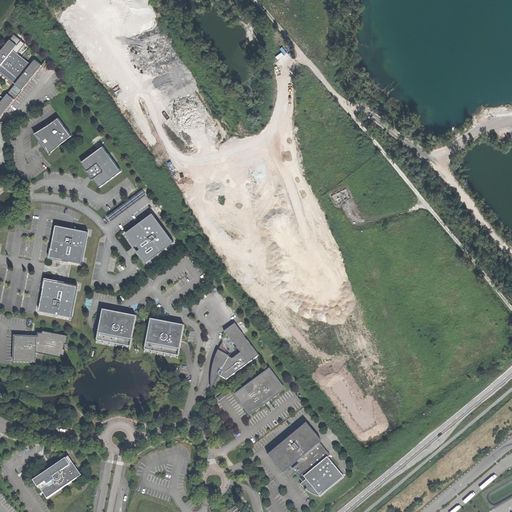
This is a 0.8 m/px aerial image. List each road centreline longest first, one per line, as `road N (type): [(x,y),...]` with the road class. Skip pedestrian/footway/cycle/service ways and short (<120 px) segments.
road 1 (track): [(256,0),(511,309)]
road 2 (secondary): [(345,511),(511,373)]
